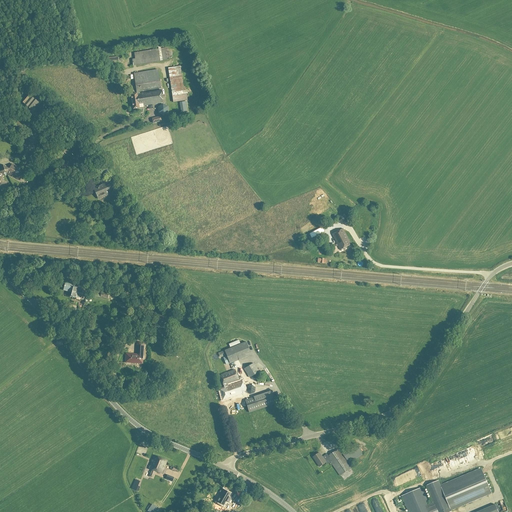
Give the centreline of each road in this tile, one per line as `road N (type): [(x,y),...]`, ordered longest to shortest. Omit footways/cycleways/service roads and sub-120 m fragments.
road 1 (unclassified): [(225,466),(247,452),(397,408),(491,274),(511,264)]
road 2 (tertiary): [(225,466),(130,419),(0,270)]
road 3 (unknown): [(335,511),(477,464),(487,465),(497,494),(459,511)]
